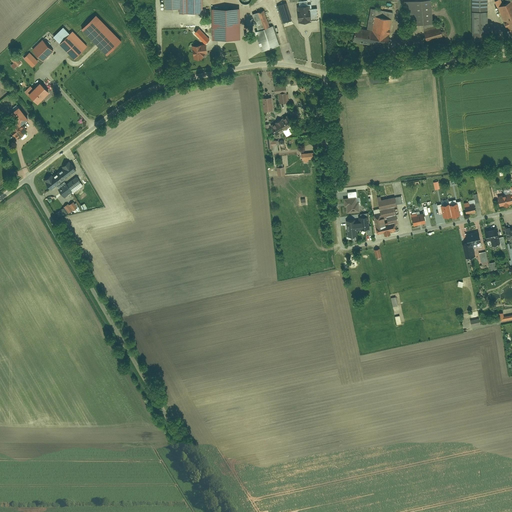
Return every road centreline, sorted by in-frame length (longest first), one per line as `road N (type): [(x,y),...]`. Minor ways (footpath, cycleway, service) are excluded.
road 1 (residential): [(23,178),(224,511)]
road 2 (residential): [(511,211),(337,248),(324,73)]
road 3 (residential): [(324,73),(511,55)]
road 4 (residential): [(162,84),(23,178)]
road 5 (residential): [(324,73),(251,64),(162,84)]
